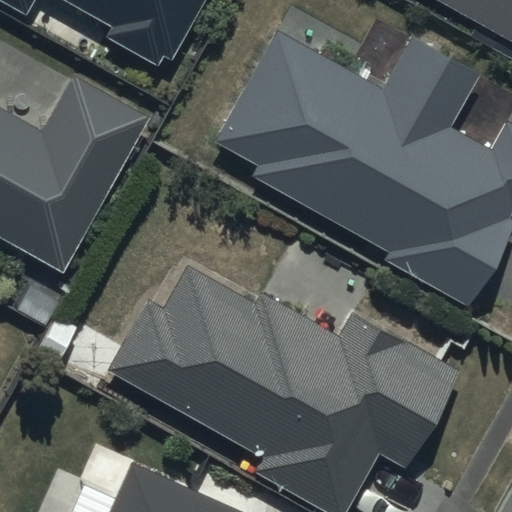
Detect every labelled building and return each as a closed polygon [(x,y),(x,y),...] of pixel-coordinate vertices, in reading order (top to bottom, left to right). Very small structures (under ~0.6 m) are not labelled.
[(17,0),(22,2),(22,0),(79,0),(107,15),(103,23),(153,50),(159,39),(169,44),(192,0),(17,0)] [(511,0),(455,0),(511,31),(511,0)] [(479,76),(409,37),(381,88),(276,29),(214,141),(256,165),(250,175),(390,253),(386,259),(468,304),(511,225),(511,124),(506,121),(490,150),(451,128),(479,76)] [(0,227),(57,259),(144,103),(67,61),(37,114),(0,93),(0,227)] [(93,381),(105,360),(255,447),(248,459),(336,510),(376,441),(401,455),(456,360),(348,297),(333,321),(260,279),(252,292),(181,251),(158,292),(143,284),(111,340),(49,304),(27,343),(93,381)] [(259,511),(260,510),(127,449),(120,464),(94,453),(82,480),(108,492),(98,511),(259,511)]
